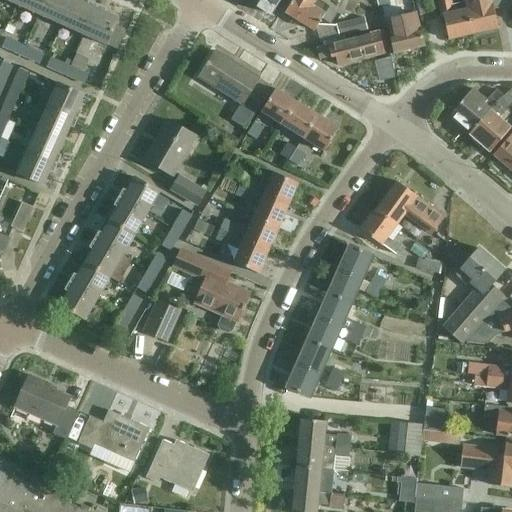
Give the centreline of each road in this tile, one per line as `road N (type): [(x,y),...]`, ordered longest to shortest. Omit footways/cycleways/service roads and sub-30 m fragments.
road 1 (residential): [(11,327),(196,0)]
road 2 (residential): [(247,424),(279,292),(328,204),(396,124)]
road 3 (residential): [(247,424),(11,327)]
road 4 (residential): [(396,124),(196,0)]
road 5 (residential): [(511,220),(396,124)]
road 6 (residential): [(396,124),(454,68),(511,67)]
